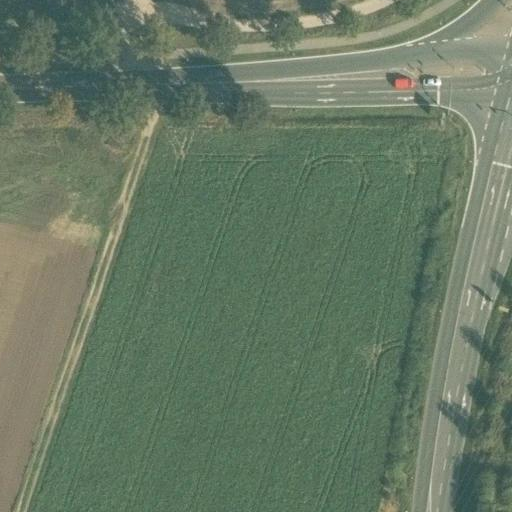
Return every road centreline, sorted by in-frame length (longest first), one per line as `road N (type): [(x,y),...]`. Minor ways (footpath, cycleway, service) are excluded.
road 1 (track): [(146,87),(151,109),(18,511)]
road 2 (tertiary): [(167,86),(511,94)]
road 3 (track): [(146,87),(127,59),(149,16),(285,26),(389,0)]
road 4 (tertiary): [(405,59),(167,86)]
road 5 (primary): [(432,511),(468,302)]
road 6 (primary): [(468,302),(511,117)]
road 7 (tertiary): [(167,86),(0,89)]
